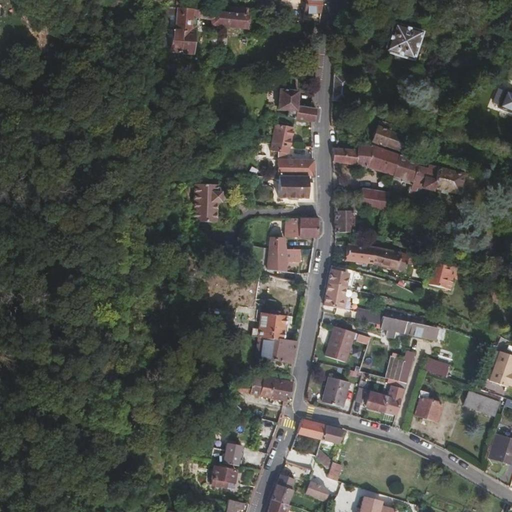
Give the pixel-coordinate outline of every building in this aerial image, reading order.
[(301,0),(301,12),(289,11),(288,22),(292,23),(291,31),(309,33),(310,25),(318,25),(320,0),(301,0)] [(194,21),(190,18),(210,20),(209,27),(227,29),(227,26),(243,28),(244,10),(226,8),(226,14),(163,7),(159,52),(167,53),(187,55),(189,32),(187,32),(187,30),(189,30),(193,26),(194,21)] [(409,61),(418,32),(390,23),(380,51),(409,61)] [(165,72),(167,53),(159,52),(158,71),(165,72)] [(216,82),(216,75),(202,74),(202,82),(216,82)] [(345,103),(347,77),(334,76),(331,102),(345,103)] [(294,107),(296,92),(277,90),(275,110),(286,111),(286,117),(294,119),(306,120),(312,121),(314,110),(294,107)] [(511,117),(511,97),(502,94),(496,112),(511,117)] [(305,127),(306,120),(294,119),(293,125),(305,127)] [(420,160),(425,144),(388,131),(390,125),(376,120),(370,142),(383,146),(420,160)] [(287,147),(290,129),(272,126),(268,145),(287,147)] [(382,151),(383,146),(370,142),(369,146),(382,151)] [(285,155),(287,147),(268,145),(267,152),(276,153),(285,155)] [(364,165),(369,147),(355,145),(354,152),(353,163),(362,164),(364,165)] [(408,183),(414,162),(382,151),(369,146),(369,147),(364,165),(408,183)] [(353,163),(354,152),(331,148),(331,160),(353,163)] [(455,174),(459,163),(437,156),(434,168),(455,174)] [(311,177),(311,161),(284,161),(276,161),(277,176),(311,177)] [(456,195),(461,176),(455,174),(434,168),(414,162),(408,183),(419,185),(418,189),(429,192),(430,188),(456,195)] [(305,200),(306,178),(277,177),(277,199),(287,200),(287,201),(295,201),(295,200),(305,200)] [(217,188),(194,185),(190,223),(212,226),(215,207),(219,207),(220,196),(216,195),(217,188)] [(382,211),(386,194),(357,189),(355,205),(382,211)] [(349,233),(350,211),(332,211),(332,229),(349,233)] [(315,238),(315,219),(282,218),(282,238),(315,238)] [(393,243),(395,232),(380,229),(378,240),(393,243)] [(282,251),(281,239),(268,238),(266,249),(282,251)] [(368,264),(371,248),(345,245),(343,261),(368,264)] [(404,262),(405,256),(371,248),(368,264),(401,273),(404,262)] [(281,273),(282,261),(297,262),(297,251),(284,251),(282,251),(266,249),(263,270),(281,273)] [(448,291),(454,269),(425,261),(423,269),(430,271),(429,277),(425,276),(423,283),(426,284),(426,285),(448,291)] [(342,278),(343,272),(328,269),(325,283),(341,287),(355,291),(357,282),(342,278)] [(496,298),(501,281),(494,278),(489,296),(496,298)] [(338,307),(341,287),(325,283),(321,305),(331,308),(332,306),(338,307)] [(409,324),(411,315),(381,309),(376,328),(406,336),(409,324)] [(281,339),(284,315),(258,312),(256,329),(249,329),(248,335),(255,337),(281,342),(281,339)] [(433,342),(435,330),(409,324),(406,336),(433,342)] [(344,362),(352,332),(331,327),(323,357),(344,362)] [(287,378),(294,341),(281,339),(281,342),(255,337),(252,356),(266,359),(264,373),(287,378)] [(386,368),(392,350),(388,344),(368,338),(356,372),(393,382),(396,371),(386,368)] [(511,388),(511,375),(507,373),(511,359),(511,357),(495,352),(484,381),(502,388),(503,385),(511,388)] [(407,366),(410,357),(401,354),(398,363),(407,366)] [(439,377),(443,364),(420,358),(417,369),(439,377)] [(402,384),(407,366),(398,363),(396,371),(393,382),(402,384)] [(268,398),(272,379),(252,374),(250,383),(247,394),(268,398)] [(340,409),(347,382),(327,376),(320,403),(340,409)] [(285,402),(289,383),(272,379),(268,398),(285,402)] [(240,391),(243,381),(236,380),(233,389),(240,391)] [(247,394),(250,383),(243,381),(240,391),(247,394)] [(359,404),(363,390),(360,390),(363,383),(357,381),(351,402),(359,404)] [(495,397),(467,387),(465,392),(493,403),(495,397)] [(429,422),(435,403),(421,398),(422,392),(415,390),(413,395),(415,396),(409,414),(429,422)] [(488,417),(493,403),(465,392),(463,392),(458,405),(488,417)] [(380,412),(384,398),(366,393),(363,407),(380,412)] [(395,407),(398,396),(391,394),(388,404),(395,407)] [(218,420),(221,411),(216,409),(212,418),(218,420)] [(317,439),(322,426),(299,419),(294,433),(317,439)] [(335,443),(339,430),(322,426),(317,439),(335,443)] [(507,465),(511,448),(511,441),(493,435),(486,458),(507,465)] [(234,467),(238,448),(224,445),(223,451),(220,464),(234,467)] [(326,459),(314,449),(311,457),(321,465),(326,459)] [(220,464),(223,451),(217,450),(215,457),(214,462),(220,464)] [(262,463),(264,456),(251,451),(248,458),(262,463)] [(298,466),(302,454),(294,451),(290,463),(298,466)] [(335,476),(339,464),(329,461),(324,476),(339,481),(340,477),(335,476)] [(230,484),(233,472),(211,467),(207,486),(222,489),(224,482),(230,484)] [(253,484),(258,472),(242,468),(239,481),(253,484)] [(283,503),(292,478),(279,473),(269,499),(283,503)] [(315,494),(318,486),(303,482),(299,493),(316,498),(318,498),(319,495),(315,494)] [(388,511),(390,508),(378,505),(379,500),(357,494),(353,511),(351,510),(350,511),(388,511)] [(321,509),(323,500),(318,498),(316,498),(314,507),(321,509)] [(281,511),(283,503),(269,499),(266,507),(281,511)] [(243,511),(245,505),(224,500),(221,511),(243,511)]
